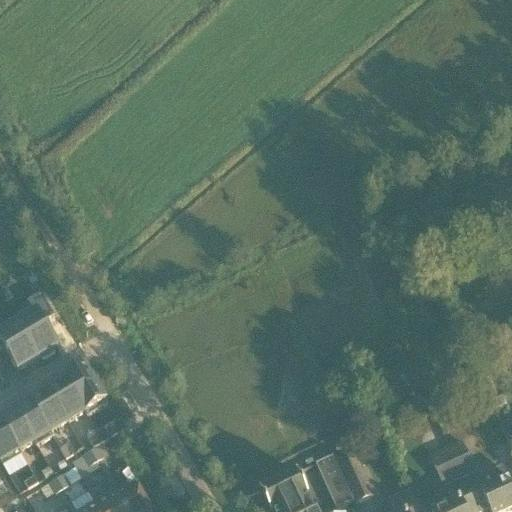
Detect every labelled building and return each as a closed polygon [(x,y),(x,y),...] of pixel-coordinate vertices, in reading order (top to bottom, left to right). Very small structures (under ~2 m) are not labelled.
[(35,317),(16,328),(36,363),(41,360),(42,363),(54,356),(52,353),(56,351),(57,351),(43,327),(54,320),(40,298),(28,305),(35,317)] [(0,352),(3,351),(17,375),(18,374),(36,363),(16,328),(0,337),(0,352)] [(85,369),(64,381),(64,382),(85,416),(106,404),(105,403),(98,392),(101,391),(94,379),(91,381),(85,370),(85,369)] [(64,382),(47,392),(67,427),(67,426),(85,416),(64,382)] [(30,402),(29,402),(31,406),(50,437),(61,430),(67,427),(47,392),(30,402)] [(31,406),(16,416),(34,446),(50,437),(31,406)] [(407,429),(405,425),(399,414),(378,425),(386,440),(407,429)] [(16,416),(0,425),(19,455),(34,446),(16,416)] [(511,457),(511,419),(497,426),(511,458),(511,457)] [(119,423),(97,437),(103,448),(126,434),(119,423)] [(0,465),(0,467),(2,466),(1,466),(19,455),(0,425),(0,465)] [(97,437),(87,443),(93,454),(97,451),(103,448),(97,437)] [(461,443),(448,449),(463,481),(476,475),(461,443)] [(66,449),(59,453),(65,464),(72,459),(66,449)] [(463,481),(448,449),(427,459),(442,490),(463,481)] [(93,454),(89,456),(96,467),(103,462),(97,451),(93,454)] [(356,465),(352,455),(337,462),(338,464),(335,466),(352,504),(353,503),(355,507),(372,499),(356,465)] [(89,456),(82,460),(89,471),(96,467),(89,456)] [(352,504),(335,466),(332,459),(316,467),(336,511),(352,504)] [(511,511),(511,489),(508,482),(507,482),(501,470),(482,479),(482,480),(465,488),(476,511),(485,511),(488,511),(511,511)] [(49,471),(41,475),(46,484),(54,479),(53,478),(49,471)] [(296,476),(266,492),(258,495),(266,511),(312,511),(307,500),(308,500),(296,476)] [(31,477),(25,481),(31,491),(38,487),(31,477)] [(63,478),(57,482),(63,493),(70,489),(63,478)] [(57,482),(47,488),(54,499),(63,493),(57,482)] [(104,500),(95,506),(98,511),(122,511),(115,499),(116,498),(114,494),(113,495),(108,486),(102,489),(101,495),(104,500)] [(116,498),(115,499),(122,511),(149,511),(142,499),(135,487),(116,498)] [(476,511),(465,488),(447,496),(452,507),(440,511),(476,511)] [(415,511),(412,503),(409,496),(390,504),(393,511),(415,511)]
